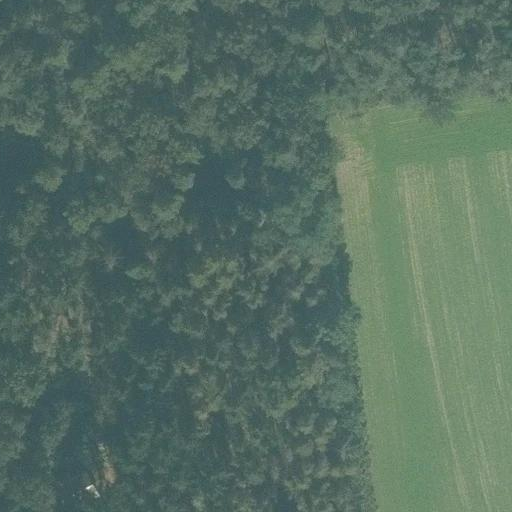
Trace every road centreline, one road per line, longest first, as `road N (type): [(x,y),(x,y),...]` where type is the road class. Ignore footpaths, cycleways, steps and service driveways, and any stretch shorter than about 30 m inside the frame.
road 1 (track): [(84,215),(137,511)]
road 2 (track): [(157,0),(150,153),(134,183),(84,215)]
